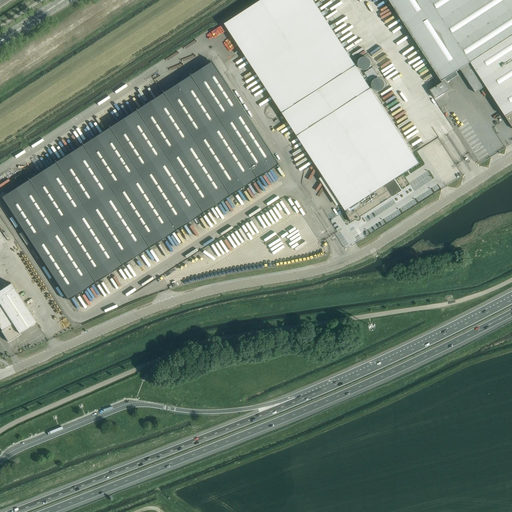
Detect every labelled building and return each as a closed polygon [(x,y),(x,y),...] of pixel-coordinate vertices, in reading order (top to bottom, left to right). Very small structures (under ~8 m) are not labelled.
[(261,0),(225,24),(323,176),(341,203),(346,211),(347,212),(346,213),(352,222),(356,219),(357,220),(358,220),(359,220),(360,220),(360,219),(360,218),(360,217),(392,196),(385,185),(419,163),(359,72),(313,0),(261,0)] [(511,0),(388,0),(442,82),(430,90),(436,98),(450,89),(444,80),(460,69),(475,93),(486,86),(511,126),(511,0)] [(358,63),(358,64),(358,65),(358,66),(359,66),(359,67),(359,68),(360,68),(360,69),(361,69),(362,69),(362,70),(363,70),(364,70),(365,70),(366,70),(367,70),(367,69),(368,69),(369,68),(370,67),(370,66),(371,66),(371,65),(371,64),(371,63),(371,62),(371,61),(370,61),(370,60),(369,59),(369,58),(368,58),(367,58),(367,57),(366,57),(365,57),(364,57),(363,57),(362,57),(362,58),(361,58),(360,58),(360,59),(359,59),(359,60),(358,61),(358,62),(358,63)] [(211,61),(210,62),(2,197),(68,300),(277,165),(211,61)] [(373,67),(364,73),(369,81),(378,75),(373,67)] [(372,84),(372,85),(372,86),(372,87),(372,88),(373,88),(373,89),(374,90),(375,90),(375,91),(376,91),(377,91),(378,91),(379,91),(380,91),(381,91),(381,90),(382,90),(383,89),(383,88),(384,88),(384,87),(384,86),(385,86),(385,85),(385,84),(385,83),(384,83),(384,82),(384,81),(383,81),(383,80),(382,79),(381,79),(380,78),(379,78),(378,78),(377,78),(376,78),(376,79),(375,79),(374,79),(374,80),(373,80),(373,81),(372,81),(372,82),(372,83),(372,84)] [(442,145),(432,152),(443,170),(454,163),(442,145)] [(8,342),(20,334),(20,333),(36,322),(11,283),(0,290),(0,327),(2,330),(1,331),(8,342)]
